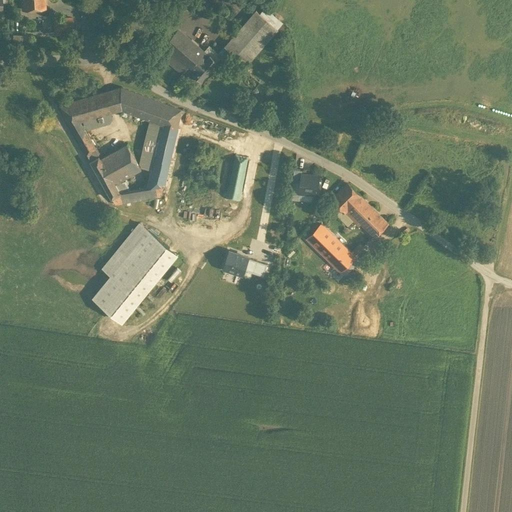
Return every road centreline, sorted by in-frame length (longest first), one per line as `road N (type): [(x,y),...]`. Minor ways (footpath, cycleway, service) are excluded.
road 1 (track): [(511,120),(452,101),(265,133),(261,143),(279,151),(268,205),(253,225),(201,249),(166,226),(185,145),(199,130)]
road 2 (track): [(103,64),(322,159),(446,248),(511,282)]
road 3 (track): [(463,511),(490,273)]
road 4 (tertiary): [(156,0),(103,64),(0,61)]
